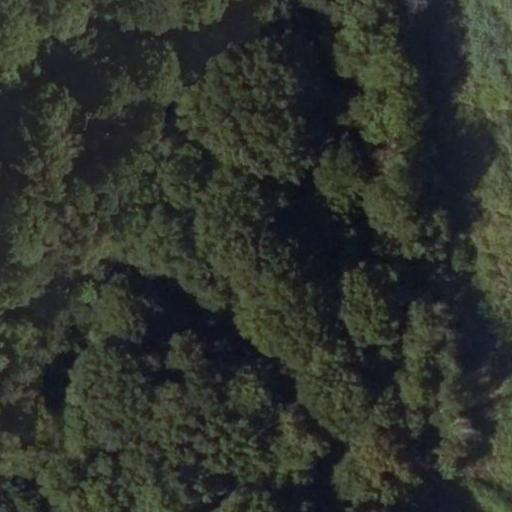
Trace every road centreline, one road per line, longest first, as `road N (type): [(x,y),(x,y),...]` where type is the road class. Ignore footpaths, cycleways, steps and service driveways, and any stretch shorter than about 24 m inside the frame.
road 1 (track): [(0,195),(303,62),(454,511)]
road 2 (track): [(359,511),(368,464),(330,392),(274,341),(167,278),(101,278),(0,335)]
